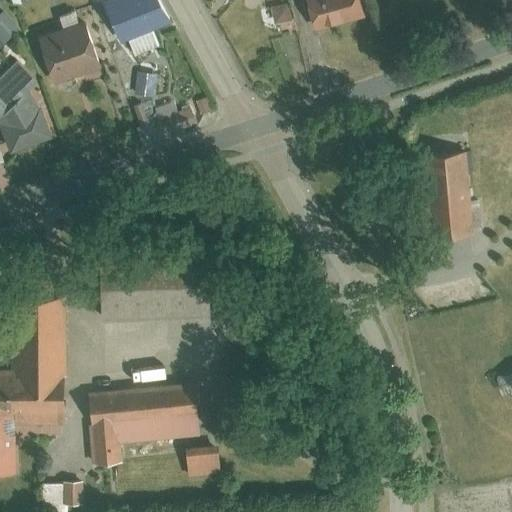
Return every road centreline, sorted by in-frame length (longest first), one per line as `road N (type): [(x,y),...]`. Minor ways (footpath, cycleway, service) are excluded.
road 1 (residential): [(262,126),(342,238),(385,342),(403,511)]
road 2 (residential): [(262,126),(0,215)]
road 3 (residential): [(511,44),(262,126)]
road 4 (residential): [(189,0),(262,126)]
